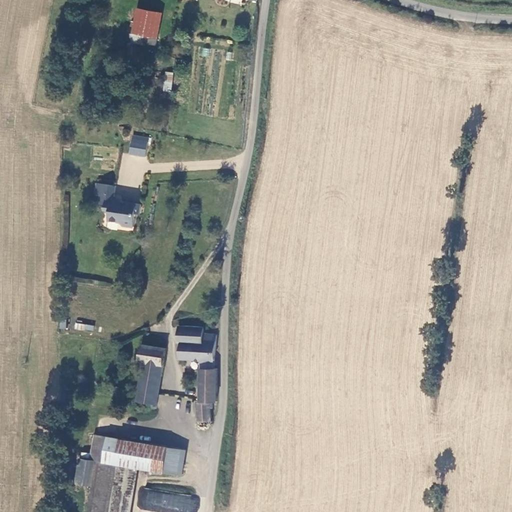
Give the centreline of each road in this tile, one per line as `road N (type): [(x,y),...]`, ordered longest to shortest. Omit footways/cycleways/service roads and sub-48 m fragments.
road 1 (unclassified): [(265,0),(253,125),(231,228),(208,511)]
road 2 (unclassified): [(394,0),(511,20)]
